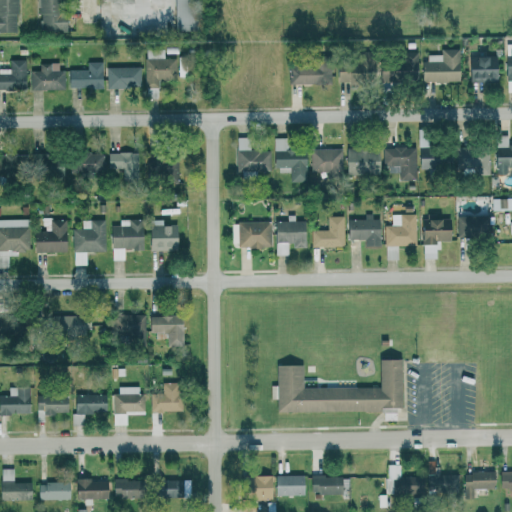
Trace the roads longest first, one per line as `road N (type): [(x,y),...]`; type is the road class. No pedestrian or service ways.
road 1 (residential): [(0,121),(511,111)]
road 2 (residential): [(0,283),(511,274)]
road 3 (tertiary): [(0,443),(511,435)]
road 4 (residential): [(215,511),(210,118)]
